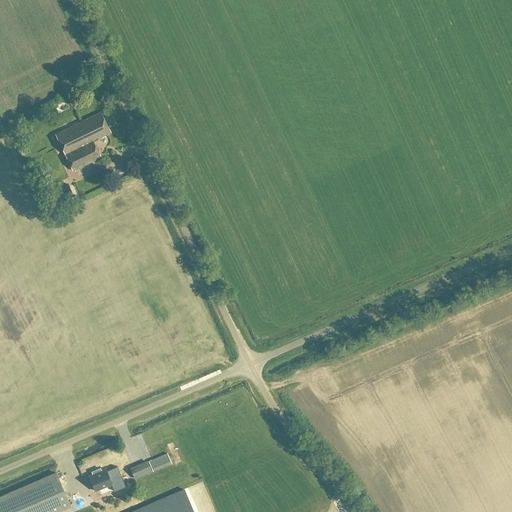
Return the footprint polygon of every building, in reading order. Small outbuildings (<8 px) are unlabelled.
[(100,158),(92,142),(110,133),(100,113),(54,135),(72,172),(100,158)] [(60,162),(54,150),(42,156),(49,168),(60,162)] [(72,194),(67,184),(56,189),(61,199),(72,194)] [(152,471),(171,463),(167,454),(148,462),(152,471)] [(92,474),(89,476),(95,491),(111,484),(114,492),(126,487),(125,485),(123,486),(116,469),(118,469),(117,467),(107,471),(106,469),(101,471),(100,469),(91,472),(92,474)] [(137,467),(131,470),(135,480),(141,477),(137,467)] [(56,473),(0,497),(0,511),(55,511),(70,506),(56,473)] [(193,511),(184,490),(132,511),(193,511)]
